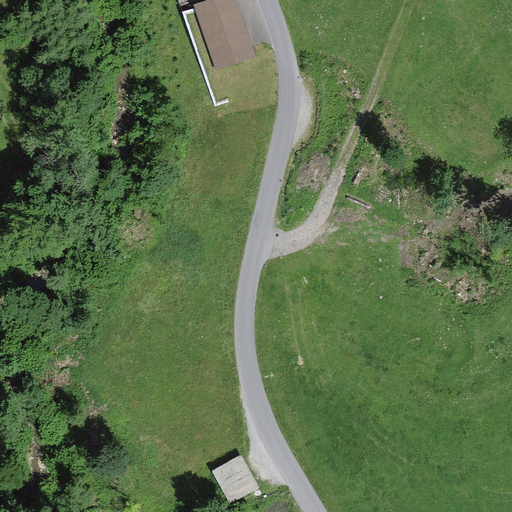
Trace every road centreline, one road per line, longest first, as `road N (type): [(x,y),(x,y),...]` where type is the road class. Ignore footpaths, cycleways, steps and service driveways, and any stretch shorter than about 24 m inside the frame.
road 1 (unclassified): [(316,511),(264,423),(247,366),(246,299),(291,80),(268,0)]
road 2 (track): [(258,244),(303,239),(319,214),(410,0)]
